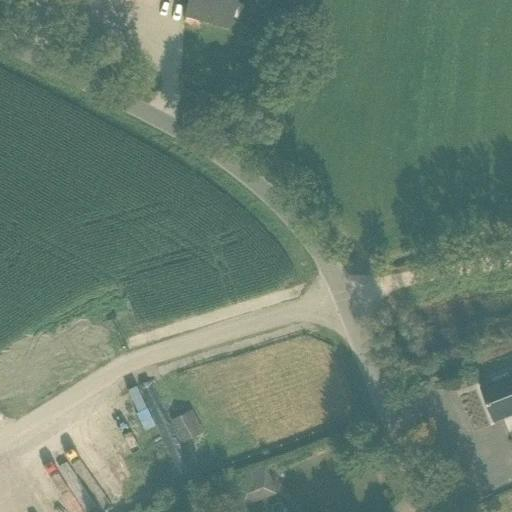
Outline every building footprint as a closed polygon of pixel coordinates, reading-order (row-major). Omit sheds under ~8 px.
[(179,0),(179,1),(187,4),(183,17),(186,18),(184,22),(196,28),(199,21),(227,29),(231,16),(235,18),(242,6),(235,4),(235,0),(179,0)] [(511,375),(509,377),(507,373),(492,379),(493,383),(480,388),(493,423),(511,415),(511,375)] [(183,442),(204,431),(192,408),(171,419),(183,442)] [(264,470),(250,476),(260,501),(274,496),(264,470)] [(12,511),(5,500),(0,502),(0,511),(12,511)]
